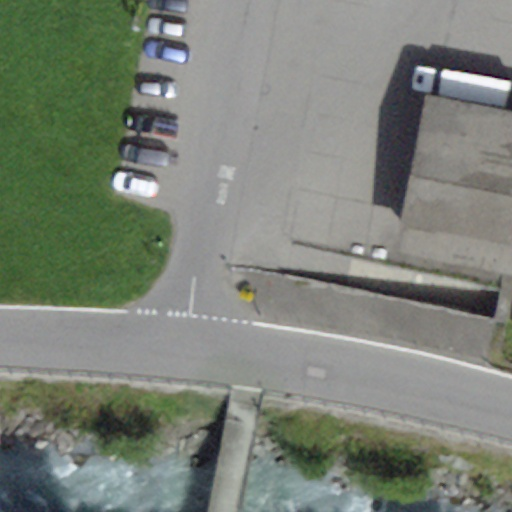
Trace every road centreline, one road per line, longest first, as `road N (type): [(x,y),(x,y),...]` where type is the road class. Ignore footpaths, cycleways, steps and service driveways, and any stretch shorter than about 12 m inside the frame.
road 1 (residential): [(243,0),(184,347)]
road 2 (tertiary): [(184,347),(399,379),(511,406)]
road 3 (tertiary): [(0,337),(184,347)]
